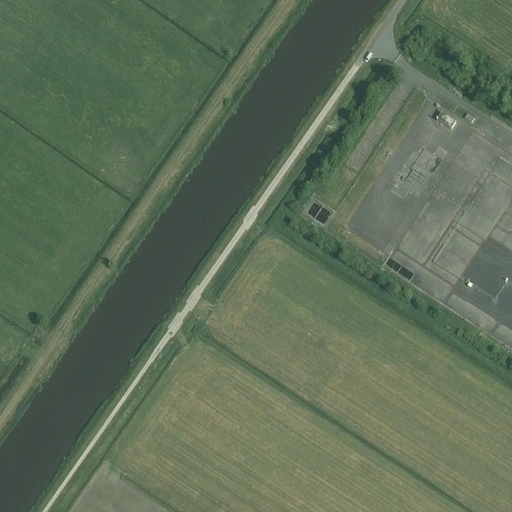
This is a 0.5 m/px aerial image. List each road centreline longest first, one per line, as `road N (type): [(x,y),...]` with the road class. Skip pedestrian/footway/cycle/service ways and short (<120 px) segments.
road 1 (track): [(293,0),(0,419)]
road 2 (unclassified): [(164,339),(402,0)]
